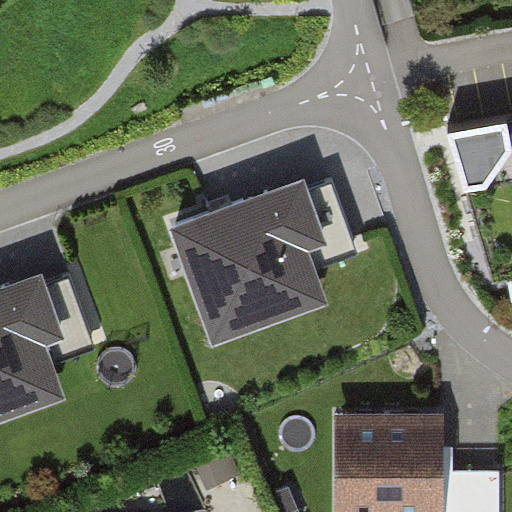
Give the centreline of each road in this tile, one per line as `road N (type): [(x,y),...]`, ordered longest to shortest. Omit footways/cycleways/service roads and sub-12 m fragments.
road 1 (residential): [(358,85),(0,212)]
road 2 (residential): [(358,85),(385,123),(441,295),(511,363)]
road 3 (residential): [(511,52),(358,85)]
